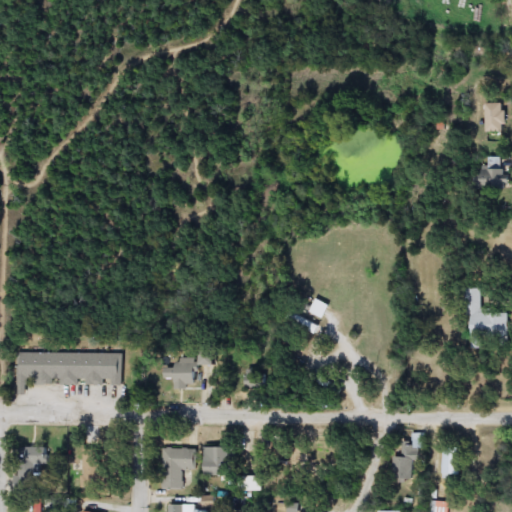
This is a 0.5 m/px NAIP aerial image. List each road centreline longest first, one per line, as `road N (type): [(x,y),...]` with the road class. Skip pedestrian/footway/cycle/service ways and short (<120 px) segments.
road 1 (residential): [(5,511),(10,237),(60,143),(126,65),(195,40),(233,0)]
road 2 (residential): [(0,403),(511,419)]
road 3 (residential): [(438,418),(434,255)]
road 4 (residential): [(511,33),(437,28),(373,0)]
